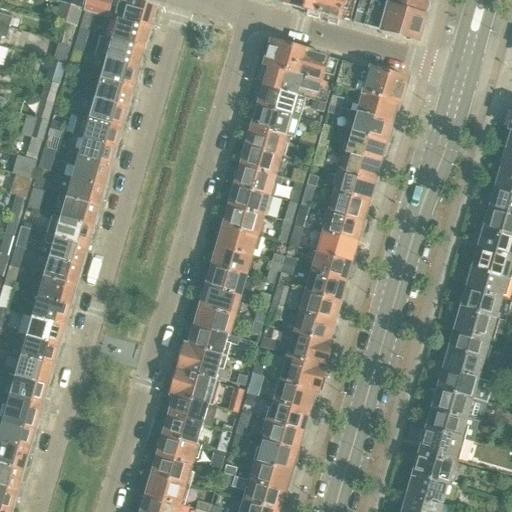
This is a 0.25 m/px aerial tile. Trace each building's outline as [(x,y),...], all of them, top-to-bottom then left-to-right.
[(84,0),(53,0),(60,2),(81,8),(82,9),(84,0)] [(94,13),(118,21),(151,30),(158,9),(126,0),(88,0),(85,11),(94,13)] [(284,0),(284,3),(321,14),(321,13),(350,21),(355,0),(284,0)] [(359,0),(353,23),(382,31),(388,6),(389,5),(371,0),(359,0)] [(390,0),(389,5),(388,6),(425,16),(429,3),(427,1),(426,1),(426,0),(390,0)] [(66,25),(76,27),(81,8),(60,2),(54,21),(64,24),(66,25)] [(388,6),(382,31),(419,41),(426,17),(425,16),(388,6)] [(85,11),(79,31),(87,34),(94,13),(85,11)] [(0,25),(9,28),(12,19),(0,15),(0,25)] [(149,40),(151,30),(118,21),(112,39),(112,41),(144,49),(146,41),(149,40)] [(0,25),(0,41),(1,37),(6,38),(9,28),(0,25)] [(76,27),(66,25),(61,44),(70,47),(76,27)] [(73,50),(82,53),(87,34),(79,31),(73,50)] [(101,36),(95,56),(107,60),(138,69),(139,68),(141,67),(143,59),(142,57),(144,49),(112,41),(112,39),(101,36)] [(266,66),(267,67),(332,85),(338,61),(314,54),(278,44),(278,42),(277,42),(276,43),(273,42),(272,45),(271,45),(270,46),(272,47),(266,66)] [(68,53),(70,47),(59,44),(57,50),(68,53)] [(70,62),(78,64),(82,53),(73,50),(70,62)] [(107,60),(101,79),(133,89),(135,80),(137,80),(140,71),(138,70),(138,69),(107,60)] [(51,63),(45,81),(46,82),(58,85),(63,67),(51,63)] [(336,86),(364,93),(401,104),(408,80),(371,69),(371,70),(342,63),(336,86)] [(261,85),(264,86),(297,96),(314,101),(324,104),(326,105),(331,85),(332,85),(267,67),(261,85)] [(67,70),(65,80),(74,82),(77,73),(67,70)] [(101,79),(95,99),(127,108),(127,107),(129,107),(132,99),(130,97),(133,89),(101,79)] [(41,100),(44,101),(53,104),(58,85),(46,82),(41,100)] [(259,92),(255,106),(300,119),(306,99),(297,96),(264,86),(263,92),(262,92),(259,92)] [(351,111),(358,113),(391,123),(393,118),(396,117),(400,104),(401,105),(401,104),(364,93),(360,107),(353,105),(351,111)] [(332,97),(329,106),(341,109),(343,100),(332,97)] [(95,99),(90,119),(121,128),(124,120),(126,119),(128,111),(127,109),(127,108),(95,99)] [(44,101),(38,120),(47,123),(53,104),(44,101)] [(322,112),(324,104),(314,101),(311,109),(322,112)] [(58,102),(56,110),(63,112),(69,114),(71,105),(65,104),(58,102)] [(255,106),(251,119),(254,122),(253,126),(286,136),(294,139),(300,119),(255,106)] [(329,106),(327,113),(328,114),(339,116),(341,109),(329,106)] [(358,113),(352,134),(388,145),(393,130),(391,128),(390,128),(391,123),(358,113)] [(78,116),(72,136),(84,139),(116,148),(116,147),(118,146),(121,138),(119,136),(121,128),(90,119),(78,116)] [(26,117),(21,136),(24,137),(40,141),(42,142),(47,123),(38,120),(26,117)] [(53,122),(50,130),(60,132),(62,124),(53,122)] [(248,133),(244,146),(280,156),(286,136),(253,126),(251,132),(248,133)] [(324,126),(318,145),(327,148),(333,129),(324,126)] [(50,130),(49,136),(62,140),(64,134),(60,132),(50,130)] [(301,133),(300,140),(314,144),(316,137),(301,133)] [(352,134),(347,153),(380,163),(381,158),(382,158),(385,157),(388,145),(352,134)] [(24,137),(19,155),(26,157),(35,160),(40,141),(24,137)] [(69,147),(67,155),(110,168),(112,159),(115,159),(117,150),(115,149),(116,148),(84,139),(81,150),(69,147)] [(314,144),(300,140),(297,148),(312,152),(314,144)] [(316,153),(313,164),(323,166),(325,156),(328,148),(327,148),(318,145),(318,146),(316,153)] [(243,162),(241,167),(274,177),(274,176),(280,156),(244,146),(240,159),(242,162),(243,162)] [(54,151),(53,151),(45,149),(44,149),(38,169),(48,172),(54,151)] [(503,165),(502,170),(511,172),(511,151),(504,150),(501,162),(503,164),(503,165)] [(347,153),(341,174),(377,184),(381,170),(379,168),(378,168),(380,163),(347,153)] [(76,166),(73,179),(104,188),(105,187),(107,186),(109,178),(107,176),(110,168),(67,155),(65,163),(76,166)] [(21,163),(17,176),(18,176),(31,180),(31,179),(35,167),(21,163)] [(236,172),(233,185),(268,196),(272,184),(280,187),(283,179),(274,176),(274,177),(241,167),(240,172),(239,172),(236,172)] [(294,169),(292,174),(290,182),(295,183),(302,185),(306,173),(294,169)] [(497,175),(493,190),(511,195),(511,172),(502,170),(501,175),(500,174),(497,175)] [(341,174),(335,194),(368,204),(370,198),(373,197),(377,184),(341,174)] [(18,176),(13,195),(16,196),(25,199),(31,180),(18,176)] [(309,176),(307,185),(314,187),(316,188),(318,178),(309,176)] [(44,180),(36,177),(33,188),(41,190),(44,180)] [(73,179),(67,198),(99,207),(101,199),(103,199),(106,190),(104,189),(104,188),(73,179)] [(295,183),(289,202),(297,204),(302,185),(295,183)] [(231,202),(230,207),(262,217),(268,196),(233,185),(228,200),(231,202)] [(303,198),(301,206),(308,207),(314,187),(307,185),(303,198)] [(511,195),(493,190),(489,202),(491,205),(492,205),(490,210),(511,216),(511,195)] [(335,194),(329,214),(366,225),(370,210),(368,208),(367,208),(368,204),(335,194)] [(14,202),(10,216),(19,219),(25,199),(16,196),(14,202)] [(67,198),(61,218),(93,227),(93,226),(95,226),(98,217),(96,216),(99,207),(67,198)] [(30,199),(27,209),(38,212),(41,202),(30,199)] [(289,202),(283,222),(291,225),(297,204),(289,202)] [(301,205),(295,225),(303,228),(308,208),(308,207),(301,206),(301,205)] [(225,213),(221,226),(257,236),(262,217),(230,207),(228,212),(225,213)] [(485,215),(481,230),(511,238),(511,216),(490,210),(489,215),(488,215),(485,215)] [(329,214),(324,234),(357,243),(358,238),(359,238),(362,237),(366,225),(329,214)] [(10,217),(5,235),(14,238),(19,219),(10,216),(10,217)] [(53,216),(47,235),(87,247),(90,239),(92,238),(94,230),(93,228),(93,227),(61,218),(53,216)] [(291,225),(283,222),(278,241),(285,243),(291,225)] [(304,228),(303,228),(295,225),(295,226),(289,245),(298,248),(304,228)] [(220,242),(218,246),(251,256),(257,236),(221,226),(217,240),(219,242),(220,242)] [(480,245),(479,250),(511,259),(511,258),(511,238),(481,230),(478,242),(480,245)] [(324,234),(318,253),(354,264),(358,251),(356,248),(355,248),(357,243),(324,234)] [(5,236),(0,254),(8,257),(14,238),(5,235),(5,236)] [(19,235),(15,247),(24,250),(28,238),(19,235)] [(47,235),(45,243),(53,246),(50,258),(82,267),(82,266),(84,265),(86,257),(85,255),(87,247),(47,235)] [(213,252),(209,266),(245,276),(251,256),(218,246),(217,252),(216,252),(213,252)] [(12,259),(10,267),(19,269),(24,250),(15,247),(12,259)] [(474,256),(470,269),(506,279),(511,259),(479,250),(477,255),(474,256)] [(318,253),(313,273),(345,283),(347,278),(348,278),(350,278),(354,264),(318,253)] [(0,254),(0,276),(2,277),(8,257),(0,254)] [(274,255),(272,262),(281,265),(283,257),(274,255)] [(296,261),(283,257),(281,265),(294,268),(296,261)] [(50,258),(44,277),(76,287),(78,278),(80,278),(83,269),(81,268),(82,267),(50,258)] [(281,265),(272,262),(269,270),(266,282),(274,284),(277,272),(279,273),(281,265)] [(294,268),(281,265),(279,273),(292,276),(294,268)] [(208,282),(207,287),(240,296),(245,276),(209,266),(205,279),(208,282)] [(9,267),(4,286),(13,289),(19,269),(10,267),(9,267)] [(469,285),(467,290),(500,299),(506,279),(470,269),(466,282),(468,285),(469,285)] [(313,273),(307,294),(343,304),(347,291),(344,288),(345,283),(313,273)] [(44,277),(39,297),(70,306),(71,306),(73,305),(75,297),(73,295),(76,287),(44,277)] [(275,298),(273,306),(282,308),(284,301),(288,288),(279,285),(275,298)] [(0,298),(0,307),(7,310),(13,289),(4,286),(3,287),(0,298)] [(202,292),(198,306),(234,316),(240,296),(207,287),(205,292),(202,292)] [(462,295),(459,308),(505,322),(511,302),(500,299),(467,290),(466,295),(462,295)] [(260,294),(258,302),(268,304),(270,297),(260,294)] [(307,294),(301,314),(334,323),(335,318),(336,318),(339,318),(343,304),(307,294)] [(39,297),(33,317),(65,326),(67,318),(69,317),(71,309),(70,307),(70,306),(39,297)] [(197,322),(195,327),(228,336),(234,316),(198,306),(194,320),(196,322),(197,322)] [(457,325),(456,330),(489,339),(497,341),(499,335),(502,336),(505,322),(459,308),(455,322),(457,325)] [(301,314),(295,334),(332,345),(332,344),(331,343),(335,331),(333,328),(334,323),(301,314)] [(33,317),(27,337),(59,346),(59,345),(61,345),(64,336),(62,335),(65,326),(33,317)] [(250,334),(259,336),(262,324),(254,322),(250,334)] [(186,345),(185,347),(222,357),(226,343),(237,347),(239,340),(228,336),(195,327),(194,332),(193,332),(190,332),(187,346),(186,345)] [(451,335),(447,349),(483,359),(489,339),(456,330),(454,335),(451,335)] [(293,342),(288,358),(325,369),(332,345),(295,334),(293,342)] [(27,337),(22,357),(53,366),(56,357),(58,357),(60,349),(59,347),(59,346),(27,337)] [(260,348),(274,352),(276,341),(262,338),(260,348)] [(182,359),(179,370),(216,381),(221,382),(221,380),(229,382),(231,373),(224,371),(227,358),(222,357),(185,347),(183,346),(180,359),(182,359)] [(446,365),(444,370),(478,379),(483,359),(447,349),(443,363),(445,365),(446,365)] [(258,353),(252,374),(261,377),(267,355),(258,353)] [(22,357),(16,377),(47,386),(48,385),(50,384),(52,376),(51,374),(53,366),(22,357)] [(288,358),(281,383),(317,393),(318,393),(325,369),(288,358)] [(171,396),(172,396),(209,406),(216,381),(179,370),(175,381),(173,381),(170,393),(172,394),(171,396)] [(439,376),(436,389),(472,399),(485,403),(487,403),(493,383),(478,379),(444,370),(443,375),(439,376)] [(261,377),(252,374),(248,391),(258,394),(263,377),(261,377)] [(239,375),(236,384),(244,387),(247,378),(239,375)] [(16,377),(10,400),(41,409),(44,397),(46,397),(49,388),(47,387),(47,386),(16,377)] [(281,383),(275,404),(308,413),(310,407),(313,406),(317,393),(281,383)] [(235,389),(228,411),(237,414),(243,392),(235,389)] [(436,389),(432,402),(434,405),(433,410),(466,419),(478,422),(479,423),(485,403),(472,399),(436,389)] [(246,395),(244,403),(254,406),(256,398),(246,395)] [(172,396),(169,408),(171,411),(170,416),(203,426),(211,428),(217,408),(209,406),(172,396)] [(0,421),(3,423),(34,432),(35,430),(37,430),(39,422),(38,420),(40,412),(41,409),(10,400),(9,402),(0,399),(0,421)] [(275,404),(270,423),(306,434),(310,419),(308,417),(307,417),(308,413),(275,404)] [(428,416),(424,429),(461,439),(472,442),(478,422),(466,419),(433,410),(432,415),(431,415),(428,416)] [(238,423),(235,435),(244,438),(248,426),(250,416),(241,414),(238,423)] [(165,421),(161,436),(197,446),(203,426),(170,416),(168,421),(165,421)] [(0,443),(29,451),(31,443),(33,442),(36,434),(34,432),(3,423),(0,421),(0,443)] [(270,423),(264,443),(297,453),(299,447),(302,446),(306,434),(270,423)] [(423,445),(421,450),(455,460),(461,439),(424,429),(420,443),(422,445),(423,445)] [(222,431),(216,451),(225,454),(231,434),(222,431)] [(244,438),(235,435),(232,446),(243,450),(246,438),(244,438)] [(160,451),(158,456),(192,466),(197,446),(161,436),(157,449),(159,451),(160,451)] [(0,443),(0,464),(23,471),(23,470),(25,469),(28,461),(26,459),(29,451),(0,443)] [(264,443),(258,463),(294,474),(298,459),(296,457),(297,453),(264,443)] [(415,461),(411,474),(448,485),(454,462),(455,460),(421,450),(421,452),(418,460),(415,461)] [(222,466),(225,454),(216,451),(214,451),(209,466),(221,469),(222,466)] [(153,462),(150,475),(187,486),(192,466),(158,456),(157,461),(156,461),(153,462)] [(258,463),(252,483),(285,493),(287,487),(288,487),(291,486),(294,474),(258,463)] [(0,464),(0,485),(17,491),(20,483),(22,482),(24,474),(23,472),(23,471),(0,464)] [(226,467),(224,475),(233,478),(236,470),(226,467)] [(442,505),(452,508),(458,487),(448,485),(411,474),(407,488),(409,491),(410,491),(408,496),(442,505)] [(148,490),(147,497),(181,506),(187,486),(150,475),(146,488),(148,491),(148,490)] [(233,478),(224,475),(221,483),(231,485),(233,478)] [(251,489),(247,503),(278,511),(282,511),(287,499),(285,497),(284,497),(285,493),(252,483),(234,478),(232,488),(245,492),(246,488),(251,489)] [(0,485),(0,507),(12,511),(12,510),(14,509),(16,501),(15,499),(17,491),(0,485)] [(400,511),(451,511),(452,508),(442,505),(408,496),(407,501),(406,501),(403,502),(400,511)] [(142,501),(138,511),(179,511),(181,506),(147,497),(145,501),(145,500),(142,501)] [(198,502),(195,510),(201,511),(210,511),(212,506),(198,502)] [(278,511),(247,503),(244,511),(278,511)]
